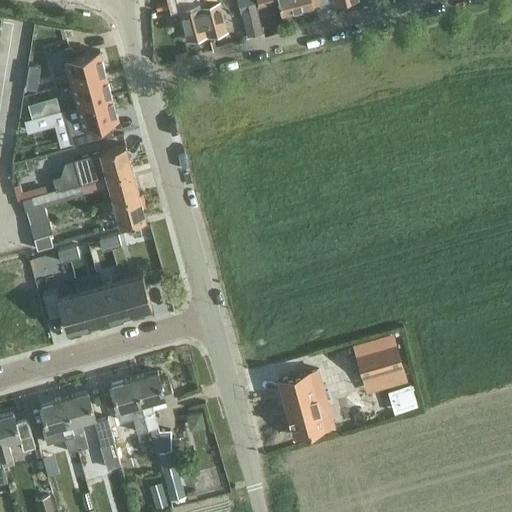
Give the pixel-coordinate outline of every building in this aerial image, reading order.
[(175,0),(178,9),(179,9),(212,0),(175,0)] [(218,0),(212,0),(179,9),(186,38),(226,28),(218,0)] [(253,0),(237,0),(240,11),(247,34),(261,31),(253,0)] [(256,0),(258,5),(276,0),(280,13),(313,5),(311,0),(256,0)] [(70,43),(47,49),(54,73),(67,69),(70,81),(70,82),(105,72),(99,50),(74,56),(70,43)] [(185,50),(174,53),(175,59),(187,56),(185,50)] [(70,81),(57,85),(59,95),(73,91),(76,104),(111,94),(105,72),(70,82),(70,81)] [(36,78),(27,76),(26,85),(35,87),(36,78)] [(76,104),(63,107),(63,108),(66,120),(72,142),(111,131),(108,120),(117,117),(111,94),(76,104)] [(32,115),(43,111),(40,100),(29,103),(32,115)] [(46,112),(24,118),(27,131),(55,124),(66,120),(63,108),(51,111),(46,112)] [(75,172),(53,178),(55,189),(79,183),(97,178),(106,176),(131,169),(125,143),(99,150),(103,166),(76,173),(75,172)] [(131,169),(106,176),(112,200),(138,193),(131,169)] [(97,178),(79,183),(82,192),(100,188),(97,178)] [(138,193),(112,200),(119,225),(125,223),(145,218),(138,193)] [(100,219),(112,216),(106,196),(94,199),(100,219)] [(49,232),(33,237),(37,248),(52,244),(49,232)] [(117,238),(109,240),(112,252),(120,249),(117,238)] [(109,240),(102,242),(105,254),(112,252),(109,240)] [(73,241),(65,243),(69,257),(77,255),(73,241)] [(65,243),(58,245),(62,259),(69,257),(65,243)] [(142,271),(120,277),(130,311),(151,304),(142,271)] [(120,277),(99,283),(109,316),(130,311),(120,277)] [(99,283),(79,288),(88,322),(109,316),(99,283)] [(79,288),(57,295),(66,328),(88,322),(79,288)] [(9,289),(0,291),(0,309),(10,344),(35,337),(26,303),(14,306),(9,289)] [(0,346),(10,344),(0,309),(0,346)] [(395,343),(356,354),(363,377),(401,366),(395,343)] [(318,367),(278,378),(293,434),(323,426),(318,408),(328,406),(318,367)] [(157,369),(134,375),(141,401),(144,410),(149,428),(158,426),(150,399),(164,395),(172,393),(167,377),(160,379),(157,369)] [(134,375),(110,382),(117,408),(129,405),(132,416),(134,415),(138,431),(149,428),(144,410),(141,401),(134,375)] [(86,389),(63,396),(78,448),(87,446),(80,419),(93,415),(86,389)] [(78,448),(63,396),(39,402),(46,428),(61,424),(68,451),(78,448)] [(11,410),(0,413),(0,455),(3,465),(13,462),(7,440),(19,436),(23,449),(34,445),(26,418),(15,422),(11,410)] [(118,412),(106,415),(114,441),(125,437),(118,412)] [(114,441),(106,415),(95,419),(102,444),(113,441),(114,441)] [(102,444),(101,444),(108,468),(120,465),(113,441),(102,444)] [(170,449),(159,452),(168,488),(180,485),(171,448),(170,449)] [(161,480),(149,484),(155,507),(167,504),(161,480)] [(180,485),(168,488),(171,499),(183,496),(180,485)] [(88,490),(81,492),(85,507),(92,505),(88,490)] [(194,490),(186,492),(188,498),(196,496),(194,490)] [(52,511),(48,495),(35,498),(38,511),(52,511)]
